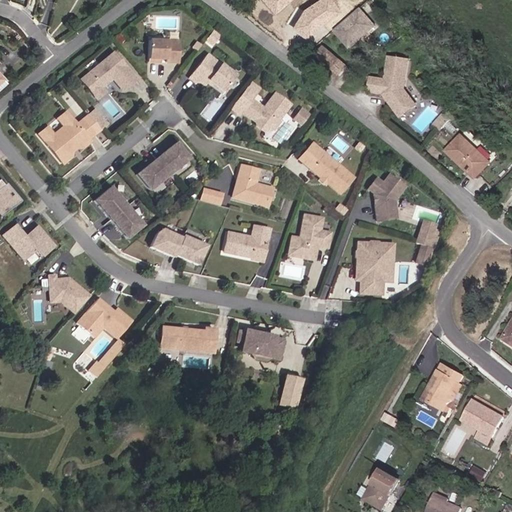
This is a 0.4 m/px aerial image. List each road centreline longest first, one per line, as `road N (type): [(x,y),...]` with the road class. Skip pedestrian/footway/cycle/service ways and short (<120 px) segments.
road 1 (residential): [(212,0),(489,223)]
road 2 (residential): [(54,202),(118,273),(318,316)]
road 3 (track): [(325,511),(328,492),(444,307)]
road 4 (residential): [(511,383),(456,338),(444,307),(489,223)]
road 5 (residential): [(54,202),(168,112)]
